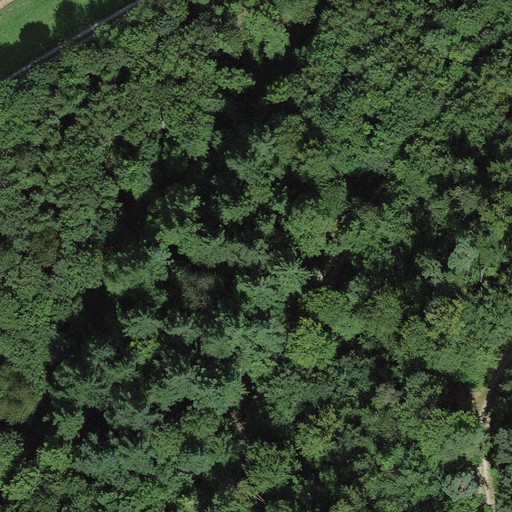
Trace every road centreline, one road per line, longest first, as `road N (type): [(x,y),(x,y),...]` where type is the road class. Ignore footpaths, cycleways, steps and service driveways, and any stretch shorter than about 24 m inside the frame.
road 1 (track): [(340,0),(194,171),(138,253),(76,360),(7,511)]
road 2 (track): [(511,49),(443,113),(339,248),(252,411),(212,511)]
road 3 (track): [(0,91),(154,0)]
road 4 (track): [(511,352),(483,454),(494,511)]
